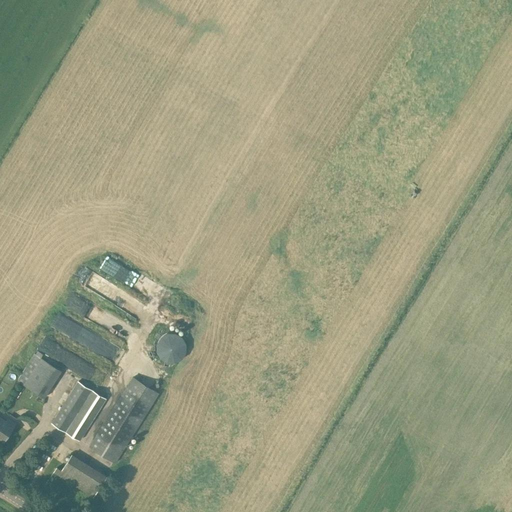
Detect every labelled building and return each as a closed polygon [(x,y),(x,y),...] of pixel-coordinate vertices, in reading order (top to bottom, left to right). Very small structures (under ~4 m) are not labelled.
[(192,260),(197,250),(192,247),(187,257),(192,260)] [(173,333),(171,333),(170,333),(168,333),(167,334),(166,334),(164,335),(163,335),(162,336),(161,337),(160,338),(159,340),(159,341),(158,343),(158,344),(157,346),(157,348),(157,349),(158,351),(158,352),(159,354),(160,355),(161,356),(162,357),(163,358),(164,359),(165,360),(166,360),(167,361),(169,361),(170,361),(172,361),(173,361),(175,361),(176,361),(178,360),(179,359),(181,358),(182,357),(183,356),(184,354),(185,353),(185,352),(186,350),(186,349),(186,348),(186,346),(186,345),(185,344),(185,342),(184,341),(184,339),(183,338),(182,337),(180,336),(179,335),(177,334),(176,334),(174,333),(173,333)] [(18,380),(47,397),(65,367),(36,350),(18,380)] [(133,376),(89,446),(116,463),(160,393),(133,376)] [(107,398),(78,380),(52,423),(80,441),(107,398)] [(6,421),(0,416),(0,437),(5,441),(16,423),(8,418),(6,421)] [(93,496),(107,473),(74,453),(64,469),(58,465),(54,472),(93,496)]
